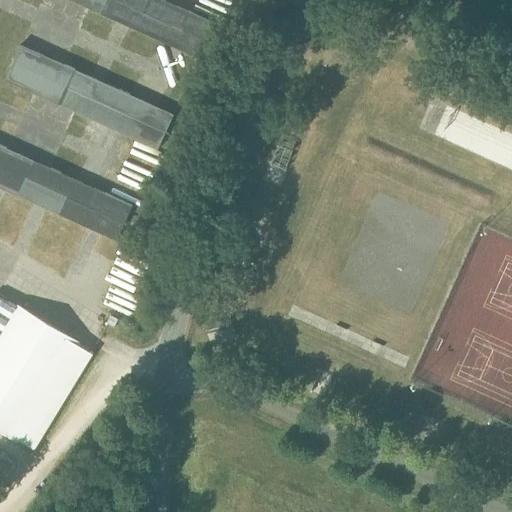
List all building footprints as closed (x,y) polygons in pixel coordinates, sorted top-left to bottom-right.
[(73,0),(95,10),(200,58),(216,22),(196,13),(167,0),(73,0)] [(21,44),(5,79),(39,94),(81,113),(158,148),(174,113),(69,66),(26,46),(21,44)] [(0,186),(10,191),(93,229),(117,240),(133,204),(77,179),(56,169),(14,150),(0,144),(0,186)] [(17,306),(1,297),(0,299),(0,428),(18,440),(19,439),(35,449),(94,353),(78,343),(78,342),(18,305),(17,306)] [(114,312),(108,322),(114,326),(118,318),(114,312)]
